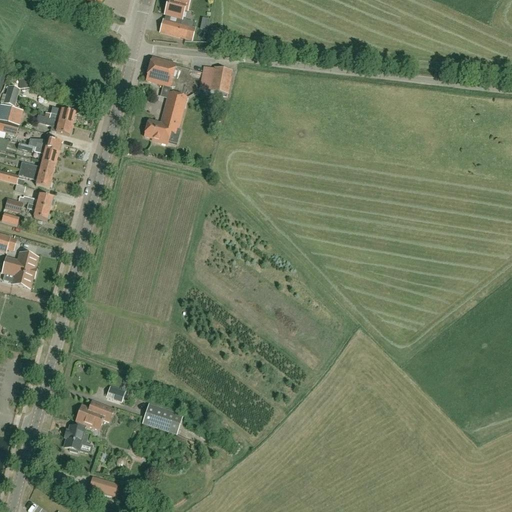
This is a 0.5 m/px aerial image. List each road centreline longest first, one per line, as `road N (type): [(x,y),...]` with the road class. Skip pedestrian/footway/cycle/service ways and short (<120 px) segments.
road 1 (tertiary): [(11,511),(134,47)]
road 2 (unclassified): [(134,47),(511,90)]
